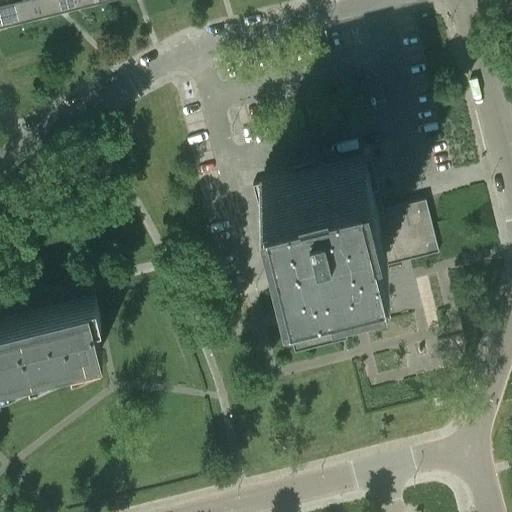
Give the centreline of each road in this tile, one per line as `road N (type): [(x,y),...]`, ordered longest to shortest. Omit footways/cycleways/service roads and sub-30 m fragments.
road 1 (residential): [(0,155),(194,47),(384,0)]
road 2 (residential): [(202,511),(470,445)]
road 3 (residential): [(511,183),(466,0)]
road 4 (residential): [(470,445),(511,313)]
